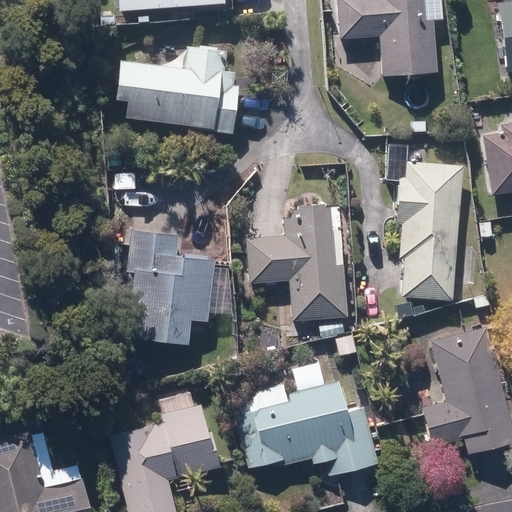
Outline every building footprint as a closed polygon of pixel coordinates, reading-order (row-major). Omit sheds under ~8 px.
[(413,0),(335,0),(336,28),(380,27),(381,65),(430,65),(428,11),(414,11),(413,0)] [(511,1),(499,2),(505,62),(511,61),(511,1)] [(168,60),(119,56),(116,92),(128,94),(126,110),(236,126),(241,81),(233,81),(234,66),(223,65),(224,48),(185,44),(185,49),(179,49),(178,55),(169,54),(168,60)] [(511,120),(509,127),(482,134),(490,185),(511,183),(511,120)] [(447,292),(454,159),(407,156),(407,176),(396,175),(395,215),(401,215),(400,252),(405,252),(403,290),(447,292)] [(325,199),(278,203),(280,233),(245,236),(248,274),(284,271),(287,310),(334,310),(325,199)] [(134,265),(126,332),(179,336),(181,311),(199,313),(202,272),(204,257),(152,252),(153,234),(130,232),(128,250),(127,264),(134,265)] [(478,322),(429,336),(446,395),(423,402),(434,437),(464,428),(469,444),(511,431),(478,322)] [(287,403),(241,409),(247,455),(326,449),(331,462),(368,458),(362,405),(343,407),(339,379),(285,385),(287,403)] [(223,457),(208,407),(205,396),(159,408),(161,419),(112,431),(129,511),(148,511),(171,506),(162,469),(223,457)] [(27,416),(28,428),(39,427),(38,415),(27,416)] [(0,440),(0,511),(87,511),(81,481),(41,490),(29,435),(0,440)]
